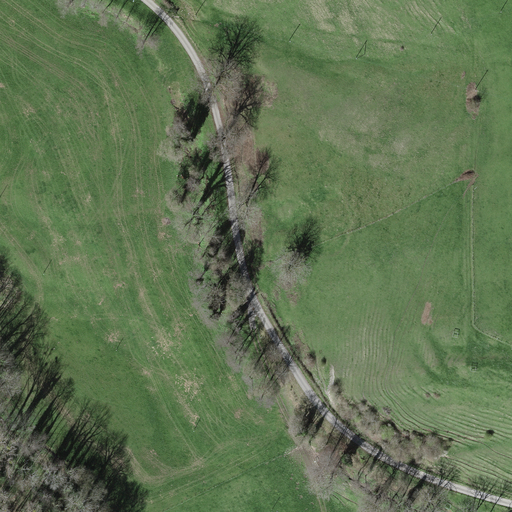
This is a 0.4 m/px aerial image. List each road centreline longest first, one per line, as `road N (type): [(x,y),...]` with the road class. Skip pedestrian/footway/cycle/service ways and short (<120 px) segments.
road 1 (track): [(511,503),(373,451),(303,383),(249,289),(225,150),(201,72),(184,39),(146,0)]
road 2 (track): [(249,289),(259,359),(324,511)]
